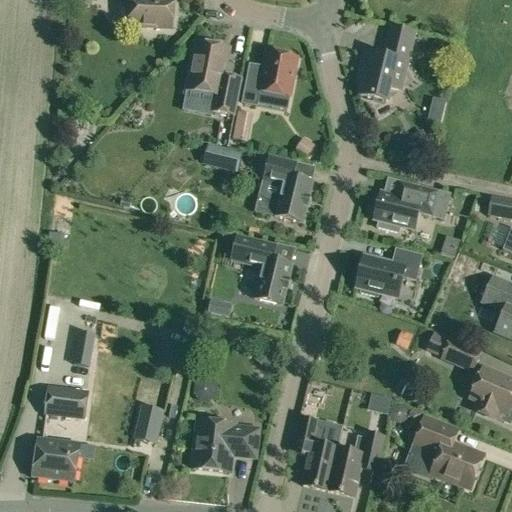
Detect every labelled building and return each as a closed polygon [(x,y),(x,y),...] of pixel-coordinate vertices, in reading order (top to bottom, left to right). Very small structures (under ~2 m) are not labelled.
[(131,0),(130,29),(172,31),(173,1),(161,0),(131,0)] [(401,92),(411,49),(387,43),(383,59),(364,54),(361,69),(365,70),(359,97),(386,104),(390,89),(401,92)] [(186,92),(215,97),(212,113),(234,117),(241,81),(224,78),(229,51),(195,44),(186,92)] [(260,93),(289,99),(297,60),(267,54),(262,80),(248,77),(242,105),(257,108),(260,93)] [(122,106),(129,117),(142,108),(134,98),(122,106)] [(232,140),(246,143),(251,116),(237,114),(232,140)] [(416,149),(410,138),(399,145),(406,155),(416,149)] [(303,140),(294,152),(305,160),(314,147),(303,140)] [(202,166),(237,173),(242,153),(206,146),(202,166)] [(315,185),(313,184),(317,171),(296,166),(268,159),(263,183),(256,216),(274,220),(292,228),(305,228),(312,208),(313,201),(315,185)] [(377,194),(375,201),(372,214),(375,215),(373,222),(378,224),(377,230),(398,236),(400,229),(414,233),(418,215),(443,222),(449,198),(412,188),(385,183),(382,196),(377,194)] [(511,204),(491,200),(488,218),(511,222),(511,204)] [(60,222),(61,206),(49,205),(48,221),(60,222)] [(511,230),(510,230),(502,252),(511,255),(511,230)] [(242,266),(261,270),(254,301),(281,308),(285,291),(286,292),(288,282),(287,282),(291,267),(272,262),(275,248),(236,239),(232,256),(244,259),(242,266)] [(444,240),(438,257),(452,261),(458,245),(444,240)] [(363,259),(361,267),(359,267),(355,281),(357,282),(355,290),(360,292),(359,295),(377,300),(378,296),(396,301),(402,280),(415,283),(421,259),(395,252),(392,266),(363,259)] [(469,289),(479,266),(465,260),(458,275),(452,272),(448,281),(469,289)] [(511,288),(492,280),(482,303),(504,313),(495,334),(511,341),(511,288)] [(210,302),(208,315),(225,318),(226,310),(222,305),(210,302)] [(38,320),(44,348),(65,343),(58,315),(38,320)] [(420,358),(426,337),(406,332),(400,352),(420,358)] [(426,352),(442,359),(450,340),(434,333),(426,352)] [(94,337),(79,335),(73,366),(89,369),(94,337)] [(450,340),(442,359),(440,362),(473,376),(483,352),(450,339),(450,340)] [(266,344),(253,360),(264,370),(278,353),(266,344)] [(173,372),(179,349),(168,347),(162,370),(173,372)] [(511,384),(483,372),(471,399),(480,403),(476,413),(492,420),(492,419),(510,427),(511,420),(511,384)] [(34,408),(37,383),(21,381),(19,407),(34,408)] [(49,390),(46,417),(84,422),(87,395),(49,390)] [(369,398),(366,415),(386,419),(389,402),(369,398)] [(143,409),(135,443),(154,448),(162,414),(143,409)] [(414,419),(423,415),(411,410),(408,417),(414,419)] [(326,494),(336,451),(341,429),(320,424),(301,420),(293,455),(308,459),(302,488),(326,494)] [(423,421),(414,445),(404,469),(417,474),(430,479),(431,475),(471,491),(483,459),(452,447),(457,434),(423,421)] [(229,475),(232,453),(256,456),(258,432),(235,429),(235,427),(197,423),(192,470),(229,475)] [(353,455),(336,451),(326,494),(353,500),(359,471),(375,474),(383,439),(367,435),(366,440),(357,438),(353,455)] [(74,485),(80,447),(37,441),(32,479),(74,485)]
